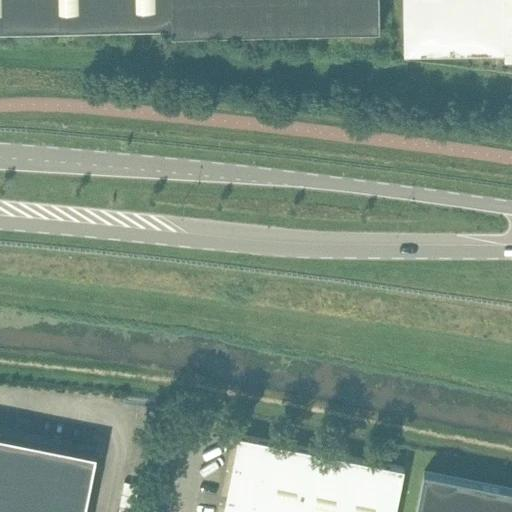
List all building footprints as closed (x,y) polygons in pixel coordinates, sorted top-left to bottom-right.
[(0,0),(0,27),(171,24),(171,0),(0,0)] [(379,28),(378,0),(171,0),(171,24),(172,32),(379,28)] [(504,51),(503,0),(403,0),(404,53),(504,51)] [(511,0),(503,0),(504,51),(504,58),(511,58),(511,0)] [(0,432),(0,511),(83,511),(96,451),(0,432)] [(247,511),(263,438),(245,435),(245,437),(245,440),(240,439),(228,498),(233,499),(231,510),(226,509),(224,511),(247,511)] [(394,511),(404,466),(263,438),(247,511),(394,511)] [(511,511),(511,488),(424,471),(415,511),(511,511)]
